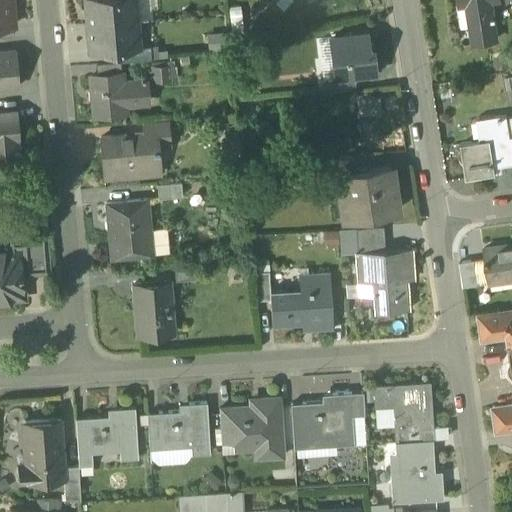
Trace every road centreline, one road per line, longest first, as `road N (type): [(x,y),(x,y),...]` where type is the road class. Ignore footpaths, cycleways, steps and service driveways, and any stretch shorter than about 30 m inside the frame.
road 1 (residential): [(460,353),(81,377)]
road 2 (residential): [(76,316),(50,0)]
road 3 (residential): [(408,0),(443,225)]
road 4 (residential): [(460,353),(478,511)]
road 5 (residential): [(443,225),(460,353)]
